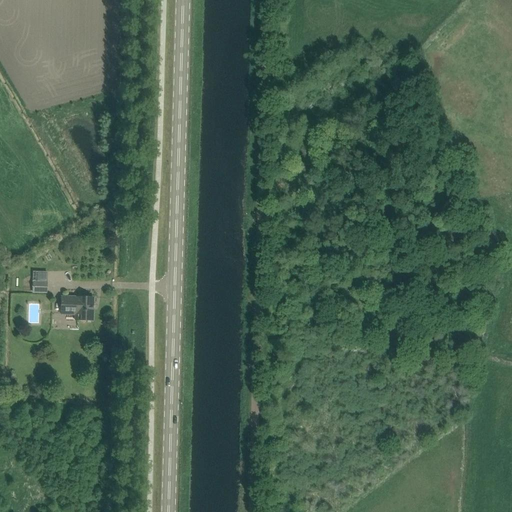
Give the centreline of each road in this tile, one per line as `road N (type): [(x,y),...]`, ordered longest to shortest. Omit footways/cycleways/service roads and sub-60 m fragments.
road 1 (secondary): [(168,511),(183,0)]
road 2 (unclassified): [(253,511),(265,0)]
